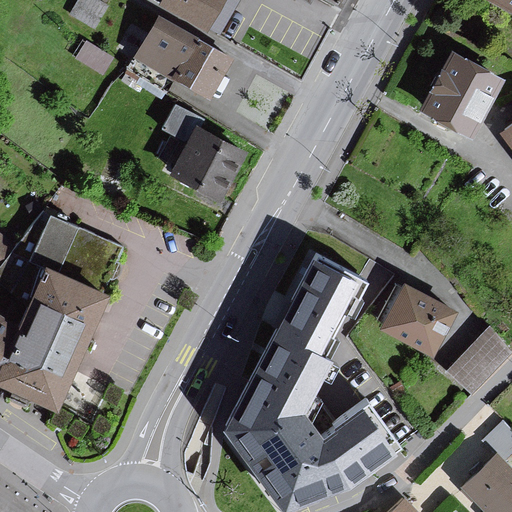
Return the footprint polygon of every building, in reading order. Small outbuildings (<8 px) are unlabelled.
[(108,0),(75,0),(71,8),(96,22),(108,0)] [(216,6),(219,0),(164,0),(205,25),(216,6)] [(209,95),(231,58),(196,38),(159,17),(138,55),(173,75),(175,76),(209,95)] [(487,103),(500,78),(453,53),(423,108),(471,133),(487,103)] [(180,128),(193,104),(178,96),(165,120),(180,128)] [(511,122),(503,129),(511,140),(511,122)] [(219,196),(242,150),(198,128),(175,174),(185,179),(219,196)] [(0,356),(0,380),(53,406),(55,402),(72,369),(126,246),(65,220),(40,209),(16,241),(0,261),(0,287),(24,301),(18,314),(16,319),(0,356)] [(0,261),(16,241),(0,229),(0,261)] [(366,279),(314,253),(283,312),(224,426),(251,463),(284,507),(337,493),(394,451),(393,448),(400,443),(366,398),(331,423),(333,425),(321,433),(310,418),(320,397),(312,393),(321,374),(329,377),(337,362),(330,358),(331,356),(329,355),(338,337),(331,334),(343,309),(353,314),(361,297),(358,295),(366,279)] [(404,283),(382,324),(431,350),(454,309),(404,283)] [(0,356),(18,314),(0,302),(0,356)] [(450,369),(472,391),(511,354),(488,324),(450,369)] [(511,431),(502,421),(486,437),(506,456),(511,449),(511,431)] [(511,511),(511,469),(496,453),(463,485),(489,511),(511,511)] [(418,511),(407,499),(392,511),(418,511)]
